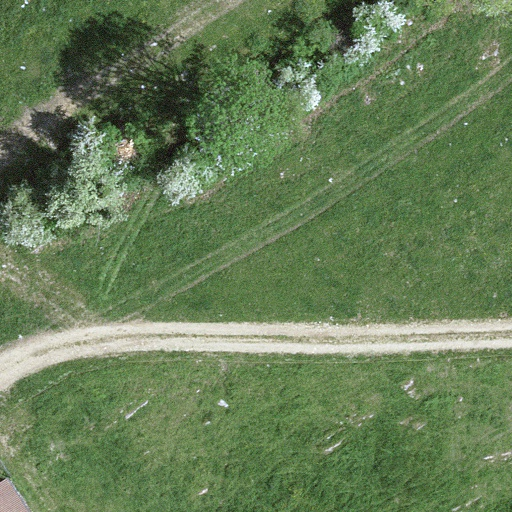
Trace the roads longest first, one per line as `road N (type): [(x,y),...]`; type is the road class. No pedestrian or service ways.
road 1 (track): [(0,377),(82,342),(511,335)]
road 2 (track): [(0,170),(245,0)]
